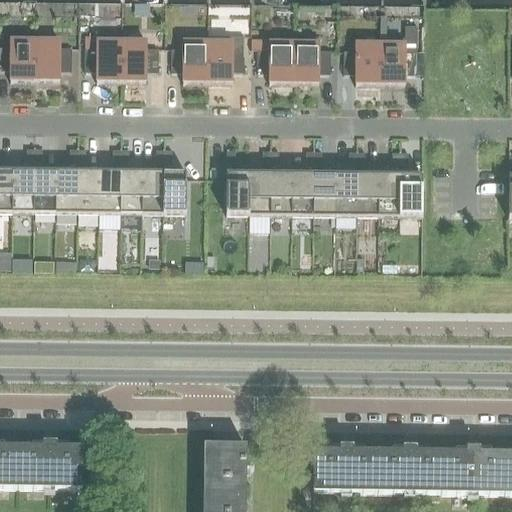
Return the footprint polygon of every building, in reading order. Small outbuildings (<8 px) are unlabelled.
[(380,41),(379,90),(404,91),(404,79),(416,80),(416,79),(416,56),(417,42),(417,30),(405,30),(405,42),(380,41)] [(84,38),(84,76),(96,76),(96,87),(121,88),(121,39),(96,39),(84,38)] [(121,39),(121,88),(145,88),(145,77),(157,77),(158,53),(146,53),(146,45),(122,45),(122,39),(121,39)] [(182,88),(207,89),(207,40),(183,39),(183,53),(171,53),(170,77),(182,77),(182,88)] [(207,40),(207,89),(231,89),(232,78),(244,78),(244,40),(207,40)] [(268,89),(293,89),(294,41),(293,41),(293,47),(269,46),(269,54),(257,54),(256,78),(268,78),(268,89)] [(318,41),(294,41),(293,89),(318,90),(318,79),(330,79),(330,55),(318,55),(318,41)] [(355,90),(379,90),(380,48),(380,41),(379,41),(379,48),(355,47),(355,55),(343,55),(343,79),(355,79),(355,90)] [(10,87),(34,87),(35,44),(10,44),(10,52),(0,51),(0,75),(10,75),(10,87)] [(59,44),(35,44),(34,87),(59,87),(59,76),(71,76),(71,52),(59,52),(59,44)] [(34,165),(34,151),(33,151),(33,153),(26,153),(26,165),(34,165)] [(35,151),(34,151),(34,165),(42,165),(42,153),(35,153),(35,151)] [(77,165),(77,151),(76,151),(76,153),(69,153),(69,165),(77,165)] [(78,151),(77,151),(77,165),(85,165),(85,153),(78,153),(78,151)] [(120,166),(120,152),(119,152),(119,154),(112,153),(112,166),(120,166)] [(121,152),(120,152),(120,166),(128,166),(128,154),(121,154),(121,152)] [(155,166),(163,166),(164,152),(163,152),(163,154),(155,154),(155,166)] [(164,152),(163,166),(172,166),(172,154),(164,154),(164,152)] [(226,167),(234,167),(235,155),(228,155),(228,153),(226,153),(226,167)] [(270,167),(270,153),(269,153),(269,155),(262,155),(262,167),(270,167)] [(271,153),(270,153),(270,167),(278,167),(278,155),(271,155),(271,153)] [(313,168),(313,154),(312,154),(312,156),(305,156),(305,168),(313,168)] [(314,154),(313,154),(313,168),(321,168),(321,156),(314,156),(314,154)] [(356,168),(356,154),(355,154),(355,156),(348,156),(348,168),(356,168)] [(357,154),(356,154),(356,168),(364,168),(364,156),(357,156),(357,154)] [(399,169),(399,155),(398,156),(391,156),(391,169),(399,169)] [(400,155),(399,155),(399,169),(407,169),(407,157),(400,157),(400,155)] [(0,217),(12,217),(12,175),(0,174),(0,217)] [(12,217),(33,217),(34,175),(12,175),(12,217)] [(33,217),(55,218),(55,175),(34,175),(33,217)] [(55,218),(77,218),(77,175),(55,175),(55,218)] [(77,218),(98,218),(99,175),(77,175),(77,218)] [(98,218),(120,218),(120,176),(99,175),(98,218)] [(120,218),(141,219),(142,176),(120,176),(120,218)] [(141,219),(163,219),(163,176),(142,176),(141,219)] [(186,176),(163,176),(163,219),(185,219),(186,176)] [(226,220),(248,220),(248,177),(226,177),(226,220)] [(248,220),(270,220),(270,177),(248,177),(248,220)] [(270,220),(291,220),(292,178),(270,177),(270,220)] [(291,220),(313,220),(313,178),(292,178),(291,220)] [(313,220),(334,221),(335,178),(313,178),(313,220)] [(334,221),(356,221),(356,178),(335,178),(334,221)] [(356,221),(377,221),(378,178),(356,178),(356,221)] [(377,221),(399,221),(399,179),(378,178),(377,221)] [(422,179),(399,179),(399,221),(421,222),(422,179)] [(2,259),(1,274),(10,274),(10,259),(2,259)] [(148,268),(148,271),(160,272),(160,268),(160,263),(148,262),(148,268)] [(75,276),(75,266),(67,265),(67,276),(75,276)] [(80,453),(56,453),(56,447),(49,447),(43,447),(43,453),(18,452),(17,492),(80,493),(80,494),(81,494),(81,490),(82,490),(82,483),(81,483),(82,452),(80,452),(80,453)] [(246,450),(231,450),(203,449),(203,451),(204,451),(203,511),(243,511),(244,476),(245,476),(246,450)] [(340,451),(340,456),(315,456),(315,455),(314,455),(313,486),(313,493),(313,497),(315,497),(315,496),(377,497),(378,457),(352,457),(352,451),(346,451),(340,451)] [(18,452),(0,452),(0,492),(17,492),(18,452)] [(403,452),(403,457),(378,457),(377,497),(440,498),(441,458),(415,457),(416,452),(409,452),(403,452)] [(466,453),(466,458),(441,458),(440,498),(503,499),(504,459),(479,458),(479,453),(473,453),(466,453)] [(511,458),(504,459),(503,499),(511,498),(511,458)]
